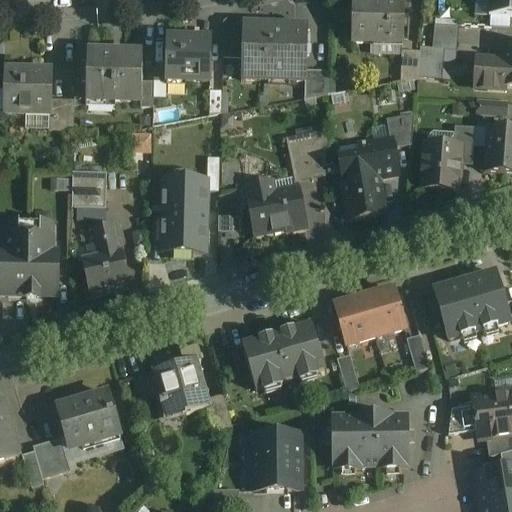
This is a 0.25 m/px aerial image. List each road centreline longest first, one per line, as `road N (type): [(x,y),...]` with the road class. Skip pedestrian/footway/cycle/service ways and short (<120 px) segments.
road 1 (tertiary): [(0,362),(511,214)]
road 2 (residential): [(172,0),(0,12)]
